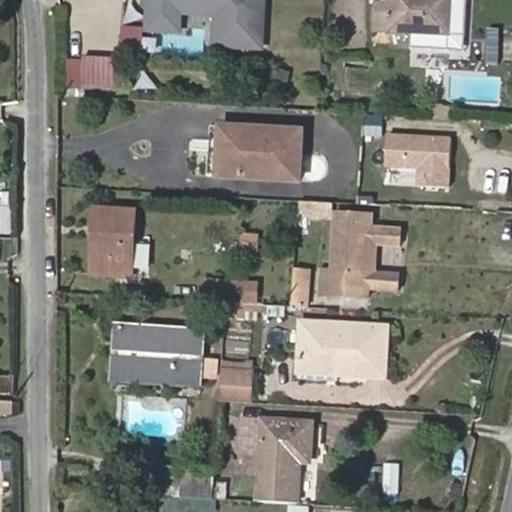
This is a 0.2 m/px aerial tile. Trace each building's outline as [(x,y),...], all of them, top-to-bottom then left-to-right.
[(263,49),(265,0),(149,0),(149,20),(181,21),(182,13),(217,15),(216,46),(263,49)] [(392,33),(414,34),(413,49),(452,51),(453,36),(469,37),(470,0),(393,0),(394,4),(392,32),(392,33)] [(392,32),(394,4),(378,4),(377,31),(392,32)] [(180,31),(181,21),(149,20),(148,30),(180,31)] [(141,55),(141,28),(118,28),(117,55),(141,55)] [(97,30),(97,55),(113,55),(113,30),(97,30)] [(469,37),(453,36),(452,51),(468,52),(469,37)] [(116,83),(117,66),(131,67),(131,59),(85,57),(84,88),(116,90),(116,83)] [(130,84),(131,67),(117,66),(116,83),(130,84)] [(450,119),(451,106),(433,104),(432,118),(450,119)] [(230,151),(231,127),(221,126),(220,151),(230,151)] [(301,181),(304,131),(231,127),(230,151),(220,151),(219,177),(301,181)] [(460,189),(463,141),(399,137),(397,168),(430,170),(429,187),(460,189)] [(0,233),(10,233),(10,207),(15,207),(15,196),(0,195),(0,233)] [(333,218),(335,202),(301,200),(299,215),(333,218)] [(134,277),(137,211),(96,209),(92,275),(134,277)] [(367,298),(369,275),(365,275),(367,238),(371,238),(372,215),(337,213),(334,271),(323,271),(322,293),(332,293),(332,296),(367,298)] [(257,250),(258,236),(244,235),(242,249),(257,250)] [(230,301),(231,281),(204,279),(203,299),(230,301)] [(257,302),(258,282),(231,281),(230,301),(257,302)] [(386,377),(389,327),(303,322),(300,372),(386,377)] [(217,379),(218,361),(203,360),(205,331),(117,325),(113,376),(201,382),(202,378),(217,379)] [(250,403),(252,373),(222,371),(220,401),(250,403)] [(0,393),(15,394),(16,377),(0,376),(0,393)] [(201,389),(201,382),(113,376),(113,383),(201,389)] [(299,504),(301,462),(311,463),(314,423),(264,420),(259,502),(299,504)] [(381,495),(398,495),(398,463),(381,463),(381,495)] [(179,487),(180,466),(156,465),(155,494),(179,495),(179,487)] [(215,481),(216,468),(180,466),(179,487),(215,489),(215,481)] [(228,500),(229,482),(215,481),(215,489),(214,500),(218,500),(228,500)] [(214,500),(215,489),(179,487),(179,495),(178,498),(214,500)] [(211,511),(216,511),(218,500),(214,500),(178,498),(151,496),(150,509),(211,511)]
